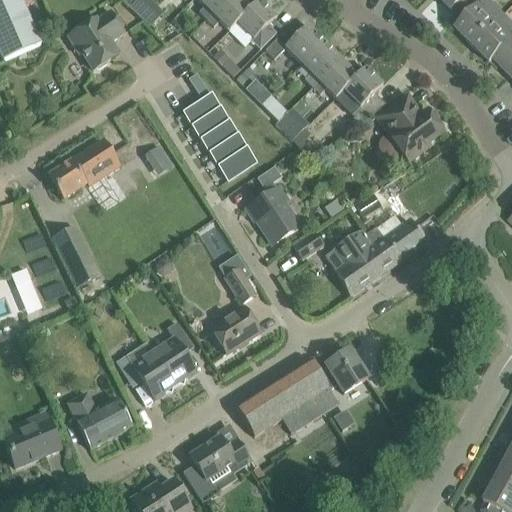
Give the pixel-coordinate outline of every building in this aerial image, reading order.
[(0,0),(0,54),(4,63),(40,47),(19,0),(0,0)] [(199,15),(206,23),(228,0),(195,0),(205,9),(199,15)] [(220,24),(229,33),(259,3),(259,2),(251,10),(240,0),(228,0),(206,23),(214,30),(220,24)] [(441,0),(440,1),(452,12),(464,0),(441,0)] [(464,0),(452,12),(463,24),(481,5),(475,0),(464,0)] [(456,31),(467,42),(498,11),(486,0),(481,5),(463,24),(456,31)] [(259,3),(229,33),(229,34),(237,26),(253,42),(251,44),(260,53),(276,37),(268,28),(276,20),(259,3)] [(467,42),(479,54),(510,23),(498,11),(467,42)] [(68,40),(79,57),(82,56),(94,73),(118,57),(111,45),(125,36),(111,14),(96,23),(95,22),(68,40)] [(491,66),(494,62),(511,44),(511,25),(510,23),(479,54),(491,66)] [(286,51),(302,68),(324,45),(307,28),(297,38),(289,30),(265,54),(274,63),(286,51)] [(511,44),(494,62),(507,75),(511,69),(511,44)] [(305,83),(313,90),(341,62),(324,45),(302,68),(311,77),(305,83)] [(230,61),(220,52),(213,59),(223,69),(230,61)] [(326,92),(335,101),(365,71),(365,70),(357,78),(341,62),(313,90),(320,98),(326,92)] [(365,71),(335,101),(355,120),(349,126),(353,131),(369,120),(386,108),(374,96),(383,88),(365,71)] [(197,77),(188,82),(203,104),(211,98),(197,77)] [(203,104),(184,116),(193,130),(220,112),(211,98),(203,104)] [(408,98),(376,121),(387,136),(384,138),(382,140),(380,142),(379,146),(379,149),(379,153),(379,155),(380,157),(382,159),(384,160),(386,161),(388,161),(393,161),(397,158),(401,156),(408,165),(430,149),(428,146),(444,135),(428,113),(419,120),(414,113),(417,111),(408,98)] [(288,115),(271,99),(262,108),(279,125),(288,115)] [(309,127),(293,111),(288,115),(279,125),(276,127),(292,144),(300,136),(304,132),(309,127)] [(220,112),(193,130),(202,143),(228,126),(220,112)] [(369,120),(353,131),(357,136),(361,137),(372,129),(373,125),(369,120)] [(228,126),(202,143),(210,156),(237,139),(228,126)] [(304,132),(300,136),(306,142),(310,138),(304,132)] [(237,139),(210,156),(219,170),(246,152),(237,139)] [(72,163),(48,179),(63,202),(87,187),(89,191),(121,170),(104,144),(72,165),(72,163)] [(172,169),(159,149),(158,150),(155,151),(169,172),(172,169)] [(246,152),(219,170),(228,184),(255,166),(246,152)] [(299,230),(283,205),(287,203),(279,191),(247,212),(255,223),(258,221),(265,233),(264,234),(273,247),(299,230)] [(356,208),(363,220),(380,210),(373,198),(356,208)] [(376,230),(365,238),(372,249),(368,252),(373,259),(366,263),(377,281),(427,246),(415,230),(409,223),(384,241),(376,230)] [(362,234),(324,261),(351,299),(377,281),(366,263),(373,259),(368,252),(372,249),(362,234)] [(314,236),(293,249),(302,263),(323,250),(314,236)] [(58,254),(77,292),(101,280),(83,242),(58,254)] [(155,268),(156,271),(157,277),(163,281),(172,278),(173,274),(172,267),(166,262),(155,268)] [(26,272),(12,278),(15,286),(30,281),(26,272)] [(225,282),(241,307),(256,298),(239,273),(225,282)] [(77,297),(64,304),(70,316),(83,309),(77,297)] [(210,332),(227,357),(260,336),(244,310),(210,332)] [(174,342),(153,356),(175,390),(196,376),(181,353),(191,347),(177,326),(167,332),(174,342)] [(175,390),(153,356),(147,346),(116,366),(119,370),(130,387),(139,380),(154,404),(175,390)] [(327,369),(319,374),(311,362),(237,410),(236,410),(236,411),(254,440),(282,422),(291,437),(338,407),(329,393),(338,388),(344,397),(367,382),(349,354),(326,368),(327,369)] [(69,412),(90,453),(132,431),(123,413),(117,402),(95,414),(88,402),(69,412)] [(4,443),(15,471),(60,453),(45,418),(1,436),(4,443)] [(183,476),(203,506),(219,496),(209,482),(235,465),(239,472),(251,464),(237,442),(226,450),(219,440),(190,459),(196,468),(183,476)] [(495,470),(490,479),(511,491),(511,463),(507,461),(501,473),(495,470)] [(131,502),(137,511),(190,511),(191,511),(169,478),(131,502)] [(511,511),(511,491),(490,479),(478,504),(484,507),(481,511),(511,511)]
